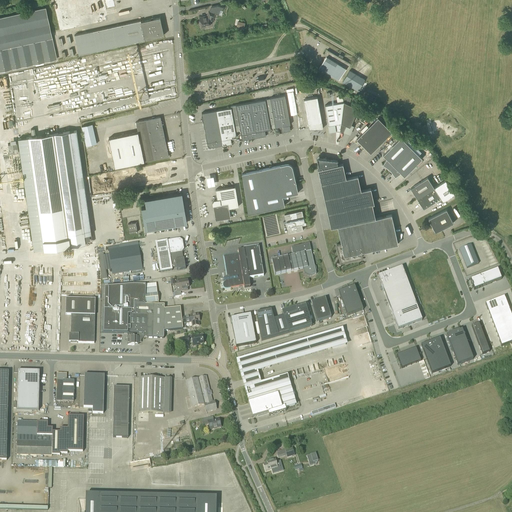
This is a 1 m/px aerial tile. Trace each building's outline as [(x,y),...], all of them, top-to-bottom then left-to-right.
[(205,24),(212,23),(215,13),(218,14),(219,9),(222,10),(223,6),(218,5),(210,7),(209,11),(207,16),(200,17),(201,21),(199,21),(201,28),(206,27),(205,24)] [(0,71),(56,59),(45,8),(0,18),(0,71)] [(164,35),(160,17),(141,22),(140,20),(74,35),(79,54),(145,40),(145,39),(164,35)] [(348,69),(351,64),(327,50),(324,55),(326,56),(319,69),(338,80),(345,68),(348,69)] [(144,67),(150,66),(149,59),(156,58),(156,55),(143,57),(144,67)] [(122,75),(128,74),(127,70),(128,70),(127,65),(130,65),(131,71),(136,70),(136,69),(141,68),(140,62),(136,63),(135,60),(129,61),(129,62),(117,64),(117,66),(122,65),(123,71),(121,72),(122,75)] [(103,69),(99,71),(97,67),(93,69),(99,82),(107,78),(103,69)] [(106,69),(108,77),(121,75),(119,67),(106,69)] [(58,76),(57,77),(55,70),(45,72),(45,74),(36,76),(37,81),(35,81),(37,88),(40,87),(42,97),(59,93),(58,88),(61,88),(58,76)] [(365,80),(349,71),(342,82),(358,91),(365,80)] [(267,99),(273,128),(276,128),(280,127),(281,133),(290,131),(289,125),(290,125),(285,96),(270,98),(270,99),(267,99)] [(317,97),(303,100),(306,114),(309,129),(313,129),(314,131),(317,131),(317,129),(323,129),(323,128),(317,97)] [(270,129),(273,128),(267,99),(250,103),(257,138),(265,137),(264,131),(270,130),(270,129)] [(340,132),(343,102),(325,106),(328,126),(335,124),(336,131),(339,132),(340,132)] [(343,102),(340,132),(343,132),(346,126),(350,127),(358,109),(343,102),(344,102),(343,102)] [(248,140),(257,138),(250,103),(233,106),(237,131),(240,130),(241,135),(242,141),(248,140)] [(235,131),(237,131),(233,106),(230,106),(231,108),(216,111),(223,146),(231,145),(230,139),(236,138),(235,131)] [(202,113),(207,143),(208,149),(223,146),(216,111),(202,113)] [(144,162),(169,157),(160,117),(136,122),(138,132),(109,138),(115,168),(144,161),(144,162)] [(370,154),(392,132),(378,118),(356,139),(370,154)] [(86,144),(92,142),(87,123),(82,124),(86,144)] [(90,243),(93,243),(83,178),(77,131),(32,137),(29,138),(18,140),(32,240),(34,251),(45,250),(65,247),(89,243),(90,243)] [(390,169),(411,148),(401,137),(383,155),(386,159),(382,164),(390,169)] [(411,148),(390,169),(395,177),(400,173),(404,176),(422,159),(411,148)] [(337,227),(375,218),(372,204),(374,204),(370,188),(361,191),(357,176),(346,179),(343,164),(338,165),(337,161),(326,159),(326,157),(325,157),(326,159),(323,160),(323,158),(322,158),(323,159),(317,161),(319,169),(317,170),(331,228),(337,227)] [(248,215),(285,206),(282,196),(298,193),(292,168),(292,167),(291,166),(290,165),(289,164),(288,164),(287,164),(286,164),(242,174),(248,215)] [(160,171),(159,169),(140,173),(142,183),(165,178),(164,170),(160,171)] [(105,189),(131,184),(130,175),(103,180),(105,189)] [(213,176),(206,177),(208,186),(215,185),(213,176)] [(434,188),(427,178),(410,188),(417,198),(434,188)] [(434,188),(417,198),(423,209),(440,198),(443,202),(455,194),(445,180),(434,188)] [(238,207),(235,187),(215,190),(217,200),(214,200),(212,203),(213,206),(216,221),(230,218),(229,208),(238,207)] [(182,193),(145,200),(146,207),(141,208),(145,231),(187,224),(182,193)] [(435,232),(453,223),(446,210),(428,219),(435,232)] [(24,212),(24,214),(21,215),(22,222),(29,221),(27,212),(24,212)] [(303,230),(301,224),(304,223),(302,212),(284,216),(286,222),(283,223),(284,228),(287,227),(288,233),(303,230)] [(375,218),(337,227),(341,243),(336,245),(339,258),(345,261),(362,257),(361,252),(398,244),(391,215),(375,218)] [(130,234),(138,232),(136,223),(128,224),(130,234)] [(167,241),(155,243),(155,244),(160,273),(172,271),(172,269),(176,268),(175,259),(183,258),(182,253),(184,250),(183,246),(181,244),(183,241),(180,239),(167,241)] [(316,269),(316,268),(315,267),(314,266),(309,244),(291,248),(293,255),(272,260),(275,275),(304,269),(305,272),(305,273),(306,273),(306,274),(307,275),(308,275),(309,276),(310,276),(311,275),(311,276),(316,275),(316,273),(316,272),(316,270),(316,269)] [(471,245),(459,250),(463,260),(475,255),(471,245)] [(113,275),(142,270),(138,246),(109,250),(113,275)] [(250,288),(249,279),(263,277),(258,247),(243,249),(243,250),(238,251),(238,255),(224,258),(227,277),(225,278),(226,283),(225,283),(224,283),(224,284),(223,284),(223,285),(223,286),(223,287),(224,288),(224,289),(225,289),(226,289),(244,286),(244,289),(250,288)] [(177,270),(185,268),(185,267),(184,259),(183,259),(183,258),(175,259),(176,268),(177,270)] [(471,280),(474,290),(501,280),(498,269),(471,280)] [(397,270),(374,279),(379,292),(402,283),(397,270)] [(174,293),(175,297),(181,296),(181,292),(188,291),(187,288),(189,288),(188,281),(176,284),(177,292),(174,293)] [(146,292),(156,292),(156,283),(146,283),(146,292)] [(402,283),(379,292),(385,305),(407,296),(402,283)] [(151,339),(164,339),(164,332),(183,329),(183,328),(182,318),(180,308),(164,310),(164,306),(159,305),(157,295),(145,296),(146,286),(130,286),(105,288),(104,334),(128,334),(127,346),(134,346),(134,345),(138,345),(138,338),(141,338),(151,339)] [(344,293),(339,295),(347,316),(363,311),(354,287),(343,291),(344,293)] [(407,296),(385,305),(389,318),(412,309),(407,296)] [(503,297),(494,301),(498,310),(507,307),(503,297)] [(95,300),(66,299),(65,315),(71,316),(71,335),(69,335),(69,343),(94,344),(95,300)] [(325,299),(311,303),(311,304),(317,322),(331,318),(325,299)] [(494,301),(485,304),(488,314),(498,310),(494,301)] [(306,306),(296,308),(282,312),(284,318),(289,334),(312,327),(306,306)] [(507,307),(498,310),(500,315),(509,311),(507,307)] [(395,332),(418,324),(412,309),(389,318),(395,332)] [(498,310),(488,314),(490,318),(500,315),(498,310)] [(271,311),(256,314),(261,342),(279,336),(271,311)] [(509,311),(500,315),(501,320),(511,316),(509,311)] [(190,317),(182,318),(183,328),(185,328),(184,324),(191,323),(192,328),(199,327),(198,319),(199,319),(198,315),(190,316),(190,317)] [(256,344),(250,315),(231,319),(236,348),(256,344)] [(500,315),(490,318),(492,323),(501,320),(500,315)] [(511,319),(511,316),(501,320),(503,324),(511,320),(511,319)] [(501,320),(492,323),(494,328),(503,324),(501,320)] [(511,320),(503,324),(505,329),(511,326),(511,320)] [(479,323),(471,326),(482,355),(490,352),(479,323)] [(503,324),(494,328),(496,332),(505,329),(503,324)] [(505,329),(496,332),(497,337),(507,334),(505,329)] [(448,335),(446,336),(449,343),(452,350),(452,351),(467,345),(467,344),(464,337),(461,330),(459,331),(458,330),(448,334),(448,335)] [(507,334),(497,337),(501,346),(510,343),(507,334)] [(203,344),(202,337),(192,338),(179,340),(180,345),(193,343),(193,346),(203,344)] [(439,337),(430,340),(440,369),(450,365),(439,337)] [(430,340),(420,344),(431,372),(440,369),(430,340)] [(455,358),(470,352),(467,345),(452,351),(455,358)] [(416,349),(395,357),(400,371),(421,363),(416,349)] [(266,352),(237,361),(242,376),(270,367),(266,352)] [(470,352),(455,358),(457,365),(473,359),(470,352)] [(0,461),(7,461),(9,372),(0,372),(0,461)] [(29,374),(20,373),(20,372),(19,372),(18,401),(18,411),(39,411),(39,373),(38,373),(38,374),(29,374)] [(66,381),(67,374),(66,374),(66,376),(64,376),(63,376),(57,375),(56,402),(74,402),(74,381),(66,381)] [(103,415),(105,376),(96,376),(85,375),(83,408),(93,409),(92,414),(103,415)] [(210,391),(206,377),(186,382),(192,408),(204,405),(206,412),(216,410),(215,402),(212,403),(210,396),(212,395),(211,391),(210,391)] [(295,405),(286,377),(246,389),(251,404),(248,405),(253,419),(268,415),(269,417),(286,411),(285,408),(295,405)] [(171,414),(172,379),(164,379),(139,378),(138,413),(163,414),(171,414)] [(129,386),(122,385),(122,388),(118,388),(114,388),(113,421),(92,420),(91,437),(128,438),(129,388),(129,387),(129,386)] [(83,452),(84,417),(68,416),(68,429),(60,429),(60,433),(56,432),(53,432),(53,429),(48,429),(48,423),(17,422),(17,456),(52,457),(52,456),(60,456),(60,454),(67,454),(68,452),(83,452)] [(211,422),(210,418),(202,420),(203,425),(208,424),(210,430),(221,428),(219,420),(211,422)] [(169,438),(178,438),(178,434),(170,434),(170,428),(162,428),(163,438),(169,437),(169,438)] [(136,441),(144,441),(144,442),(151,442),(151,430),(137,429),(136,441)] [(287,458),(294,456),(291,447),(276,452),(278,459),(287,456),(287,458)] [(91,467),(126,462),(124,453),(90,457),(91,467)] [(318,453),(310,456),(313,465),(317,464),(317,462),(321,460),(318,453)] [(266,471),(277,468),(275,460),(267,462),(267,464),(264,465),(266,471)] [(99,511),(99,500),(86,500),(86,502),(85,511),(99,511)]
